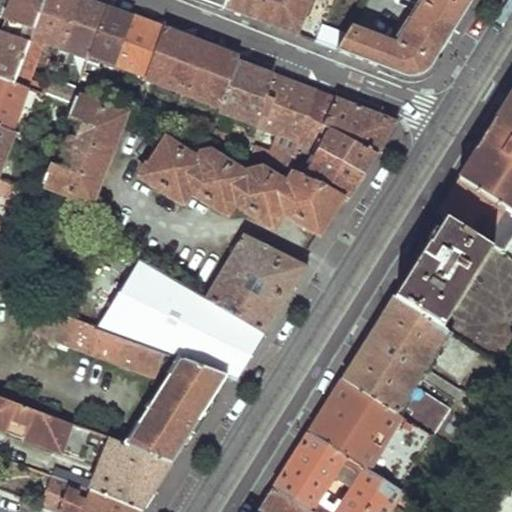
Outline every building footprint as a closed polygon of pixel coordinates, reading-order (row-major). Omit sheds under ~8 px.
[(25,36),(30,38),(43,0),(10,0),(4,18),(28,27),(25,36)] [(13,84),(45,95),(47,89),(32,83),(49,38),(63,44),(79,0),(43,0),(30,38),(13,84)] [(90,54),(106,10),(79,0),(63,44),(90,54)] [(227,0),(192,0),(223,11),(227,0)] [(258,24),(267,0),(227,0),(223,11),(258,24)] [(267,0),(258,24),(297,39),(312,0),(267,0)] [(473,0),(426,0),(406,33),(399,30),(389,45),(351,31),(348,35),(337,53),(405,78),(411,79),(419,78),(426,73),(429,70),(454,30),(473,0)] [(88,57),(116,67),(132,19),(106,10),(90,54),(88,57)] [(116,67),(147,78),(161,30),(132,19),(116,67)] [(315,45),(337,53),(348,35),(323,25),(315,45)] [(0,28),(0,34),(22,43),(25,36),(1,27),(0,28)] [(216,111),(220,112),(236,60),(237,58),(161,30),(147,78),(160,84),(172,88),(199,98),(211,102),(218,105),(216,111)] [(0,79),(13,84),(30,38),(25,36),(22,43),(0,34),(0,79)] [(276,134),(270,151),(296,167),(302,141),(308,119),(315,91),(279,77),(236,60),(220,112),(276,134)] [(80,81),(99,89),(102,81),(87,74),(89,71),(84,70),(80,81)] [(0,127),(12,131),(25,95),(54,106),(52,108),(68,114),(71,105),(45,95),(13,84),(0,79),(0,127)] [(99,89),(80,81),(75,95),(104,105),(108,92),(99,89)] [(108,92),(140,105),(142,96),(110,83),(108,92)] [(158,91),(170,95),(172,88),(160,84),(158,91)] [(45,95),(71,105),(75,95),(59,88),(56,93),(47,89),(45,95)] [(342,194),(350,199),(376,158),(398,124),(366,111),(325,94),(315,91),(308,119),(317,122),(327,126),(310,174),(342,194)] [(44,181),(95,199),(127,112),(104,105),(75,95),(71,105),(68,114),(81,118),(64,162),(52,159),(44,181)] [(511,95),(502,112),(459,181),(511,214),(511,95)] [(197,105),(208,110),(211,102),(199,98),(197,105)] [(302,141),(310,142),(317,122),(308,119),(302,141)] [(47,144),(56,147),(65,122),(59,120),(55,125),(52,129),(47,144)] [(214,134),(269,157),(270,151),(223,132),(227,123),(218,120),(214,134)] [(0,177),(17,133),(12,131),(0,127),(0,177)] [(283,207),(319,230),(326,220),(342,194),(310,174),(299,169),(292,179),(269,164),(258,164),(254,170),(218,147),(207,147),(201,155),(171,136),(147,172),(187,197),(193,187),(230,210),(236,200),(273,223),(283,207)] [(8,237),(22,242),(26,231),(1,222),(2,219),(0,218),(0,194),(10,198),(11,194),(36,203),(39,195),(0,180),(0,233),(1,234),(8,237)] [(450,195),(440,211),(448,217),(492,247),(511,260),(511,214),(459,181),(450,195)] [(424,256),(398,298),(441,327),(492,247),(448,217),(424,256)] [(205,297),(265,334),(277,315),(307,266),(243,234),(205,297)] [(0,259),(0,261),(13,266),(22,242),(8,237),(0,259)] [(227,377),(236,380),(252,355),(265,334),(205,297),(144,259),(115,305),(57,282),(46,310),(160,352),(178,358),(227,377)] [(46,310),(57,282),(39,276),(29,304),(44,309),(46,310)] [(373,337),(346,379),(431,437),(434,439),(451,412),(413,387),(448,332),(441,327),(398,298),(373,337)] [(36,333),(151,376),(160,352),(46,310),(44,309),(36,333)] [(124,444),(171,463),(199,420),(227,377),(178,358),(124,444)] [(311,435),(396,492),(431,437),(346,379),(330,405),(311,435)] [(90,492),(140,511),(164,474),(171,463),(124,444),(0,398),(0,428),(83,463),(90,446),(107,452),(90,492)] [(275,491),(307,511),(382,511),(396,492),(311,435),(294,462),(275,491)] [(40,506),(56,511),(139,511),(140,511),(90,492),(52,477),(40,506)] [(307,511),(275,491),(262,511),(307,511)] [(389,511),(401,495),(396,492),(382,511),(389,511)]
